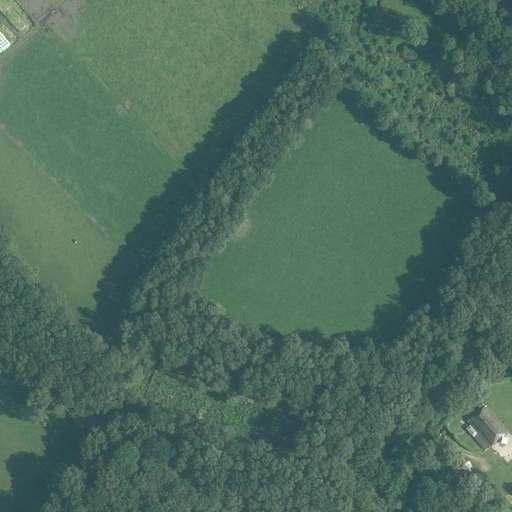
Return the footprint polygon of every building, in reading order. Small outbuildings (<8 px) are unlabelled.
[(0,0),(0,18),(17,42),(28,34),(3,0),(0,0)] [(3,41),(0,43),(0,57),(0,58),(10,50),(3,41)] [(488,408),(470,424),(479,434),(473,439),(484,451),(507,431),(488,408)] [(511,448),(485,468),(498,486),(511,476),(511,448)] [(469,474),(469,473),(461,460),(440,473),(448,486),(469,474)] [(93,469),(87,466),(83,474),(89,477),(93,469)]
